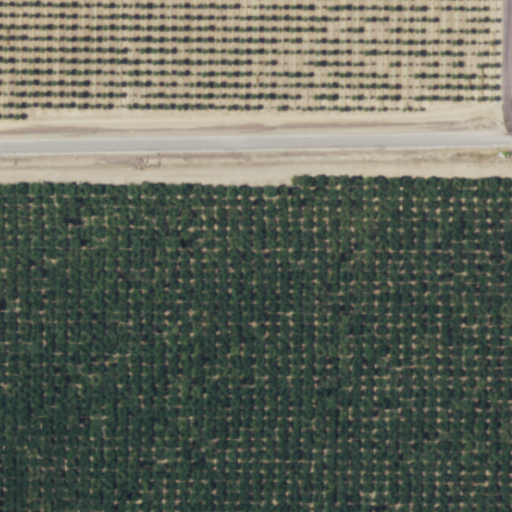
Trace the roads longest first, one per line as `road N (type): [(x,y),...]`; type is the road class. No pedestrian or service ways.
road 1 (tertiary): [(511,135),(0,144)]
road 2 (track): [(0,171),(511,167)]
road 3 (track): [(509,136),(506,0)]
